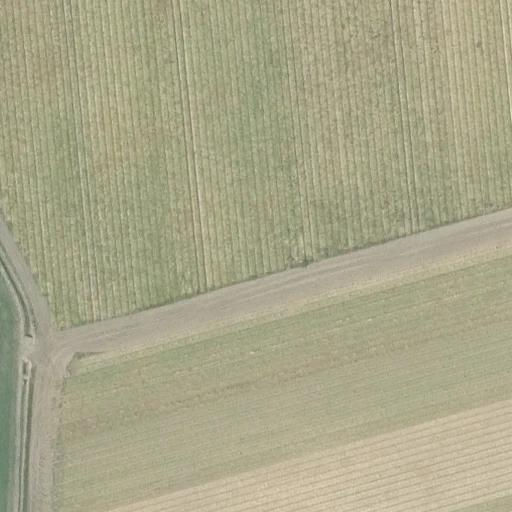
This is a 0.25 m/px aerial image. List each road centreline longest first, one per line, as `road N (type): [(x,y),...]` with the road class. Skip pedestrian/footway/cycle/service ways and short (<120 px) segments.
road 1 (track): [(46,356),(511,229)]
road 2 (track): [(0,229),(39,305),(46,356),(39,511)]
